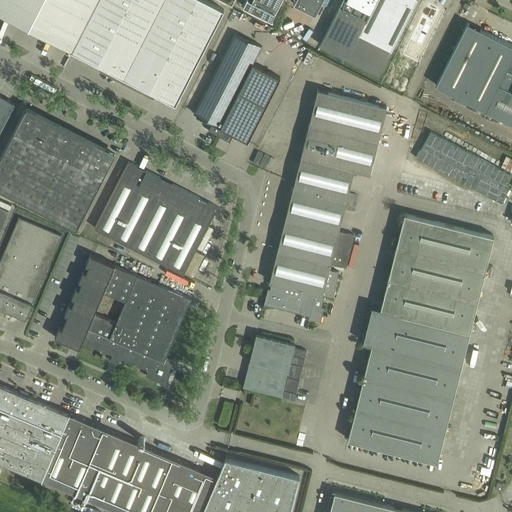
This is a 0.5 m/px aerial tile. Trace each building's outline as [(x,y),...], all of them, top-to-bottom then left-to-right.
[(0,0),(0,13),(71,50),(97,0),(0,0)] [(97,0),(71,50),(101,65),(100,68),(153,96),(155,93),(176,104),(224,9),(205,0),(97,0)] [(246,0),(243,6),(273,21),(273,20),(272,20),(275,13),(276,13),(282,0),(253,0),(252,1),(249,0),(246,0)] [(322,0),(295,0),(294,3),(315,14),(322,0)] [(342,0),(320,44),(352,60),(373,19),(382,0),(342,0)] [(382,0),(373,19),(352,60),(379,74),(400,32),(416,0),(382,0)] [(428,3),(404,52),(419,59),(444,11),(428,3)] [(511,123),(511,44),(467,22),(436,85),(511,123)] [(237,33),(195,114),(212,123),(208,130),(230,141),(234,133),(248,141),(280,77),(252,63),(261,46),(237,33)] [(268,288),(264,303),(310,315),(309,318),(321,321),(324,307),(322,306),(324,295),(333,297),(339,271),(329,269),(331,263),(347,267),(355,234),(339,230),(344,208),(355,211),(359,195),(348,193),(353,174),(357,175),(358,170),(370,174),(387,106),(318,89),(294,183),(270,281),(272,282),(271,288),(268,288)] [(0,170),(77,211),(106,156),(0,100),(0,170)] [(95,228),(130,246),(164,180),(129,161),(95,228)] [(164,180),(130,246),(184,273),(218,207),(164,180)] [(0,230),(8,210),(0,206),(0,230)] [(437,461),(494,235),(405,213),(381,308),(372,305),(363,342),(372,344),(348,439),(437,461)] [(0,306),(26,318),(33,301),(61,235),(19,217),(0,261),(0,306)] [(69,303),(65,313),(68,315),(63,328),(59,326),(55,337),(80,347),(82,342),(82,341),(84,342),(148,369),(148,370),(146,376),(166,384),(172,369),(163,365),(166,357),(166,356),(191,297),(115,265),(90,254),(86,264),(89,265),(87,272),(83,270),(79,280),(82,282),(80,288),(76,287),(72,297),(75,298),(73,305),(69,303)] [(250,360),(243,386),(282,396),(289,369),(295,343),(257,334),(250,360)] [(295,347),(293,353),(305,356),(307,350),(295,347)] [(293,354),(292,361),(303,364),(305,357),(293,354)] [(291,363),(288,374),(300,377),(303,366),(291,363)] [(288,377),(285,388),(297,391),(300,379),(288,377)] [(290,511),(300,475),(226,457),(218,476),(70,413),(0,383),(0,460),(42,478),(41,480),(79,496),(80,495),(121,511),(290,511)] [(285,390),(283,396),(295,399),(296,392),(285,390)] [(329,511),(419,511),(335,491),(329,511)]
